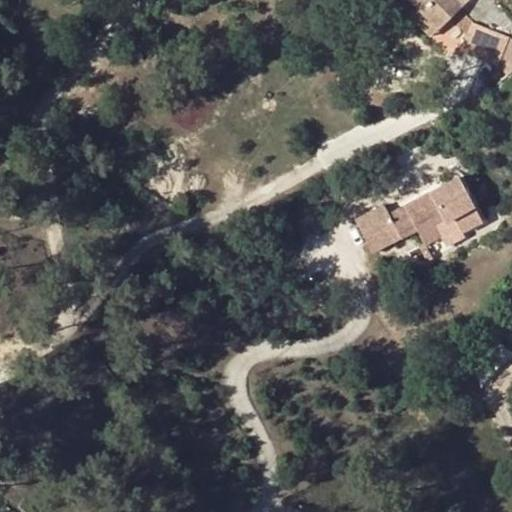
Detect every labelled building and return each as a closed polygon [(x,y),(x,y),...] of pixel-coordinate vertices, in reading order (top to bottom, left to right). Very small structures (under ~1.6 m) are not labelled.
[(408,0),(421,13),(438,30),(458,10),(463,5),(458,0),(408,0)] [(486,12),(474,0),(470,0),(463,5),(458,10),(473,26),(486,12)] [(458,10),(438,30),(458,51),(471,55),(473,27),(473,26),(458,10)] [(432,36),(438,30),(421,13),(414,19),(432,36)] [(510,29),(473,27),(471,55),(508,57),(510,29)] [(458,178),(401,205),(406,216),(391,222),(386,212),(383,205),(353,220),(369,254),(415,232),(423,246),(439,238),(434,229),(452,220),(460,235),(481,224),(458,178)] [(406,216),(401,205),(386,212),(391,222),(406,216)]
